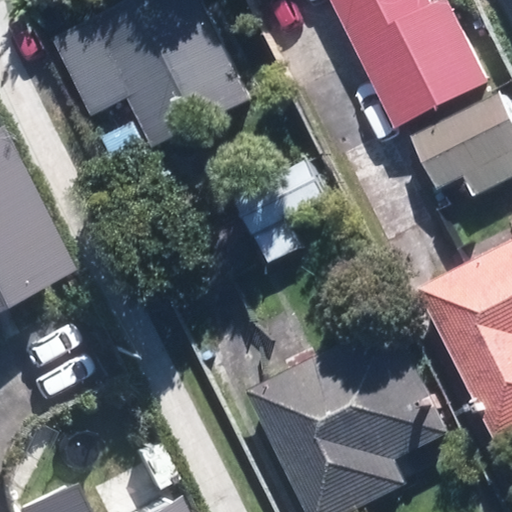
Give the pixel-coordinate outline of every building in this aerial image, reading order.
[(217,0),(148,0),(66,38),(102,115),(143,96),(167,146),(265,101),(217,0)] [(343,0),(408,129),(505,81),(464,0),(449,0),(445,2),(443,0),(343,0)] [(511,94),(425,134),(450,188),(477,175),(486,196),(511,183),(511,94)] [(148,119),(113,136),(136,184),(171,168),(148,119)] [(8,131),(0,135),(0,297),(4,306),(77,271),(8,131)] [(241,198),(282,264),(313,245),(298,221),(346,191),(320,149),(241,198)] [(511,437),(511,436),(511,248),(436,286),(511,437)] [(321,511),(363,511),(423,483),(411,459),(459,435),(404,321),(262,390),(321,511)] [(89,511),(75,483),(22,508),(23,511),(184,511),(181,504),(164,511),(89,511)]
